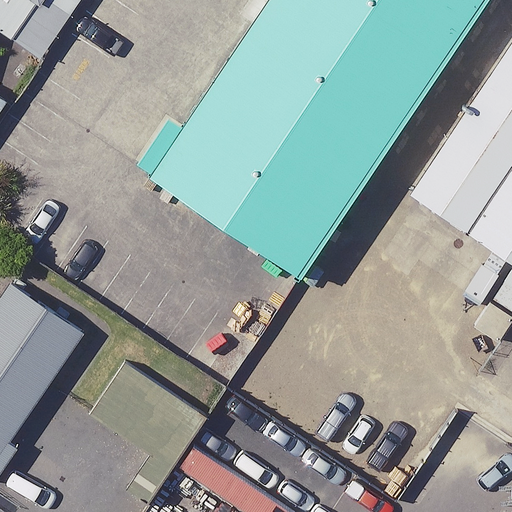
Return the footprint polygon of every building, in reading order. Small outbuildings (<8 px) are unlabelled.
[(0,24),(44,53),(78,0),(0,0),(0,111),(10,97),(0,91),(0,24)] [(431,14),(407,0),(216,0),(91,198),(250,299),(431,14)] [(511,102),(511,91),(448,51),(342,218),(411,262),(511,102)] [(511,102),(411,262),(479,305),(511,253),(511,102)] [(511,253),(479,305),(511,325),(511,253)] [(0,416),(35,362),(0,339),(0,416)] [(272,420),(228,392),(211,420),(256,447),(272,420)] [(511,511),(511,442),(509,441),(480,485),(462,473),(435,511),(511,511)]
